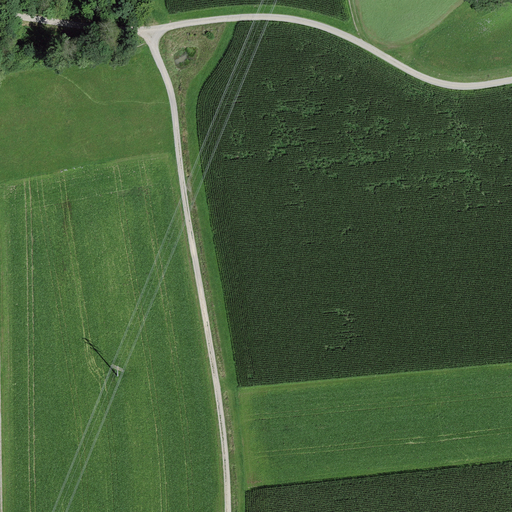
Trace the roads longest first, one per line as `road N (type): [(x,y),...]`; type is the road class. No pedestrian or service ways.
road 1 (track): [(511,80),(432,82),(314,23),(276,17),(151,32),(174,100),(228,511)]
road 2 (track): [(151,32),(0,12)]
